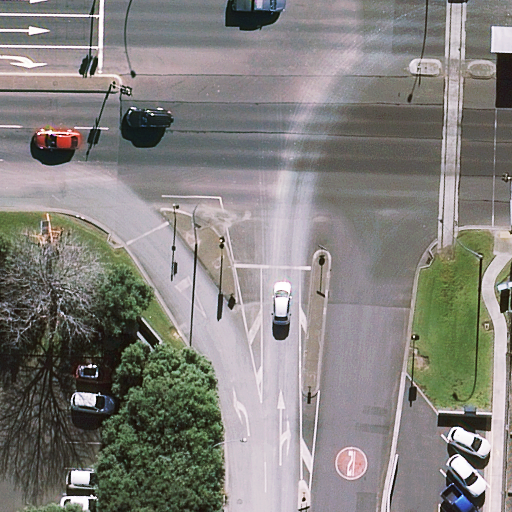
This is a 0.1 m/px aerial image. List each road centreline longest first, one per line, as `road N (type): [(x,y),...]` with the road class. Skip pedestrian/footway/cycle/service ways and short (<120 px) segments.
road 1 (trunk): [(314,483),(151,231),(9,140)]
road 2 (unclassified): [(314,483),(318,148)]
road 3 (trunk): [(0,13),(317,17)]
road 4 (trunk): [(318,148),(9,140)]
road 5 (trunk): [(317,17),(511,22)]
road 6 (trunk): [(511,158),(318,148)]
road 7 (unclassified): [(318,148),(317,17)]
